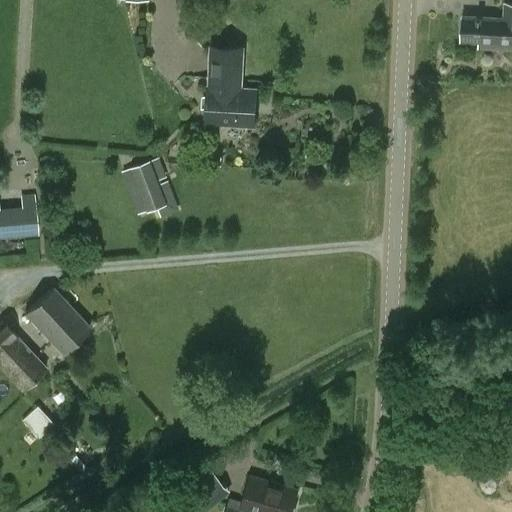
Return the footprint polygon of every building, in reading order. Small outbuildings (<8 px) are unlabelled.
[(511,3),(504,3),(503,18),(463,16),(461,41),(479,42),(479,48),(511,49),(511,3)] [(254,126),(256,89),(238,88),(240,48),(214,46),(212,86),(208,86),(206,124),(254,126)] [(204,166),(220,167),(221,154),(217,153),(217,150),(205,150),(204,166)] [(122,172),(138,214),(166,204),(150,161),(122,172)] [(0,237),(38,234),(34,194),(21,195),(22,206),(0,207),(0,237)] [(43,333),(61,352),(89,327),(71,307),(53,287),(33,305),(25,313),(43,333)] [(0,368),(21,391),(47,367),(3,320),(0,322),(0,368)] [(53,423),(37,405),(21,420),(37,438),(53,423)] [(250,477),(242,503),(230,500),(225,511),(289,511),(296,490),(250,477)] [(179,511),(202,511),(210,506),(191,483),(170,500),(179,511)]
